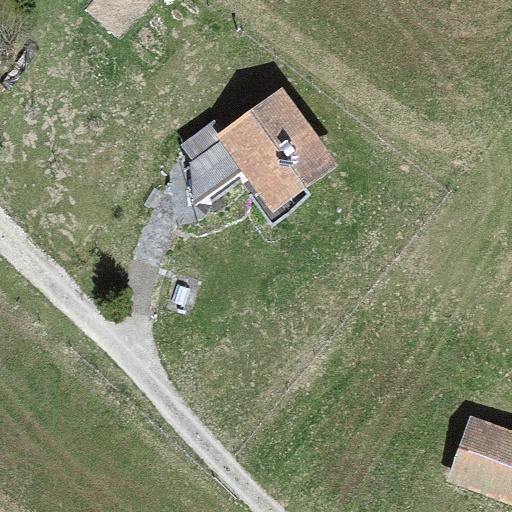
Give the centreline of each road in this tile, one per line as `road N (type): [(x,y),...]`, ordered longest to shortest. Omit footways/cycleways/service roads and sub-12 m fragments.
road 1 (track): [(0,229),(266,511)]
road 2 (track): [(147,382),(136,273),(149,232)]
